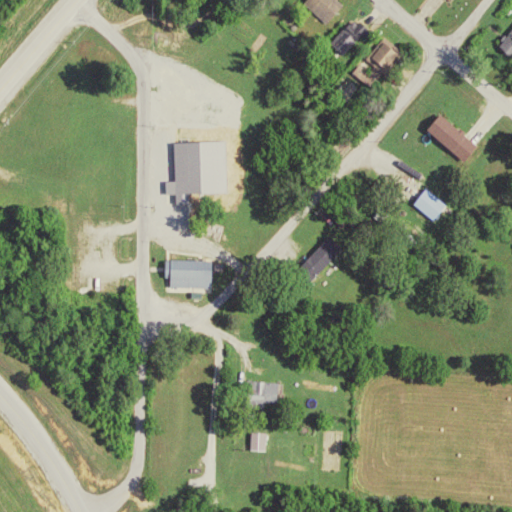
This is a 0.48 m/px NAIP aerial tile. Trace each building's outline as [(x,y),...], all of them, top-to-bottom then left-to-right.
[(337,0),(304,0),(324,19),(340,2),(337,0)] [(347,14),(326,38),(340,50),(360,25),(347,14)] [(511,19),(496,40),(511,52),(511,19)] [(342,57),(367,35),(355,22),(330,45),(342,57)] [(380,34),(364,54),(372,60),(366,68),(355,60),(349,69),(371,87),(400,50),(380,34)] [(440,110),(426,125),(461,157),(475,142),(440,110)] [(170,138),(170,176),(163,176),(163,190),(172,190),(172,197),(185,197),(185,189),(223,188),(223,137),(170,138)] [(422,185),(410,200),(430,216),(442,201),(422,185)] [(325,234),(293,269),(306,282),(339,247),(325,234)] [(162,257),(162,273),(166,273),(166,286),(208,287),(208,256),(168,255),(167,257),(162,257)] [(253,404),(280,404),(280,383),(253,383),(253,404)] [(267,435),(249,434),(248,452),(266,453),(267,435)]
